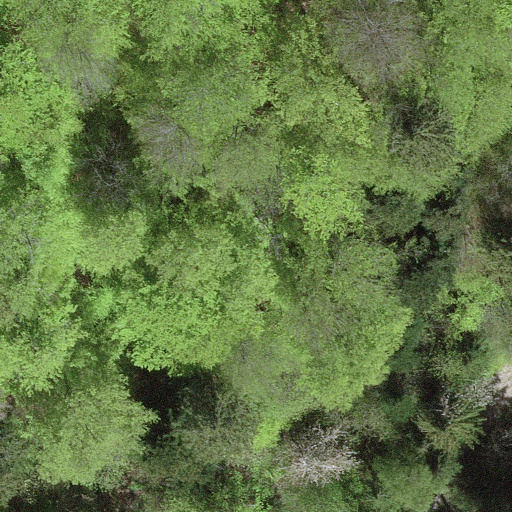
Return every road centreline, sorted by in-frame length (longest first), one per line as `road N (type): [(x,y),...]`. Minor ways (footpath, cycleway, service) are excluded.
road 1 (track): [(100,511),(144,332),(303,0)]
road 2 (track): [(511,384),(473,402),(457,423),(420,511)]
